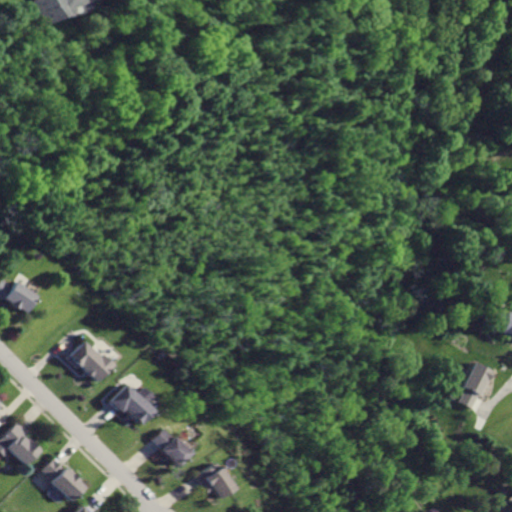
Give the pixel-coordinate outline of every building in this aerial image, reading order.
[(29,0),(42,27),(71,14),(69,10),(90,0),(29,0)] [(0,278),(0,299),(1,300),(3,297),(22,310),(32,295),(11,281),(8,284),(0,278)] [(511,314),(500,312),(496,333),(511,335),(511,314)] [(82,341),(66,357),(77,368),(78,366),(93,381),(110,363),(100,352),(97,355),(82,341)] [(472,362),(460,387),(462,388),(455,403),(468,410),(472,402),(475,397),(478,398),(491,372),(472,362)] [(125,381),(106,400),(117,411),(119,409),(135,424),(151,408),(125,381)] [(16,422),(0,438),(0,442),(23,465),(38,450),(24,436),(27,432),(16,422)] [(160,428),(150,440),(157,446),(155,449),(175,465),(187,450),(160,428)] [(53,460),(42,471),(52,482),(50,484),(66,500),(79,486),(53,460)] [(211,463),(190,475),(202,494),(208,490),(212,498),(227,489),(211,463)] [(511,511),(511,502),(501,511),(511,511)]
